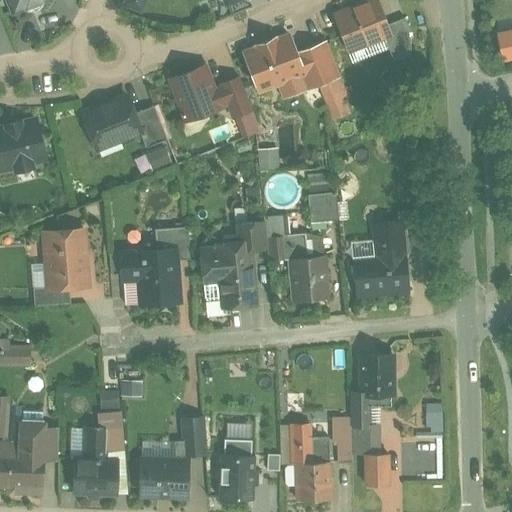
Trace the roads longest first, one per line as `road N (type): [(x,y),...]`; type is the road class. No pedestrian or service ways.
road 1 (residential): [(466,316),(447,0)]
road 2 (residential): [(466,316),(152,342)]
road 3 (residential): [(103,59),(170,51),(305,0)]
road 4 (residential): [(471,511),(466,316)]
